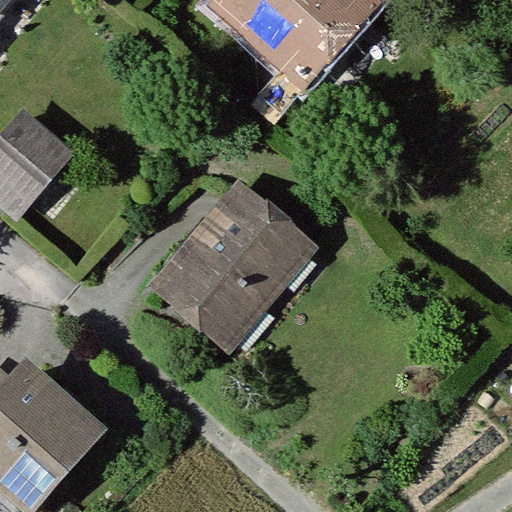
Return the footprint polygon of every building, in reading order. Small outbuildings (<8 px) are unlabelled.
[(0,0),(0,21),(17,0),(0,0)] [(376,9),(366,0),(235,0),(227,10),(310,83),(376,9)] [(75,158),(31,121),(0,156),(0,196),(24,217),(75,158)] [(316,250),(238,184),(156,280),(234,346),(316,250)] [(42,511),(109,433),(36,371),(0,414),(0,477),(41,511),(42,511)]
